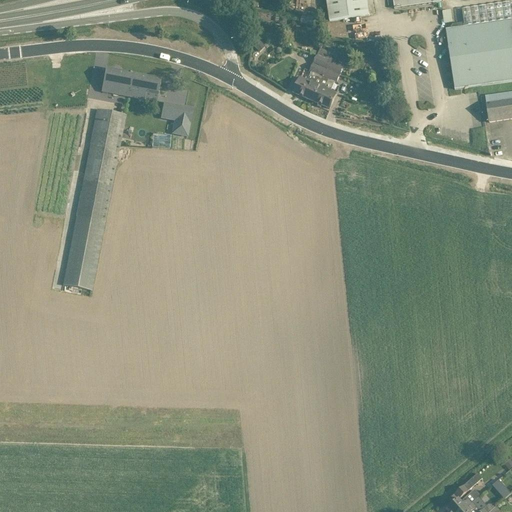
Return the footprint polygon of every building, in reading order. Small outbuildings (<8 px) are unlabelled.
[(459,0),(349,0),(356,26),(459,0)] [(445,23),(452,22),(451,10),(444,11),(445,23)] [(455,91),(511,82),(511,20),(446,30),(455,91)] [(265,48),(259,41),(253,46),(259,53),(265,48)] [(298,85),(294,94),(313,102),(321,87),(321,86),(324,79),(328,71),(332,62),(335,55),(334,55),(328,53),(320,49),(319,53),(318,54),(317,56),(317,57),(314,65),(310,73),(312,73),(318,76),(314,84),(308,81),(301,78),(298,85)] [(321,87),(313,102),(319,105),(322,106),(331,110),(335,101),(337,94),(331,92),(328,90),(332,82),(335,84),(337,85),(340,77),(342,72),(344,68),(334,63),(332,62),(328,71),(324,79),(321,86),(321,87)] [(161,81),(106,70),(101,93),(145,101),(146,94),(158,97),(161,81)] [(511,101),(487,105),(489,123),(511,119),(511,101)] [(191,110),(161,104),(158,119),(173,122),(170,134),(185,137),(188,125),(191,110)] [(91,292),(123,126),(125,117),(98,111),(63,287),(91,292)] [(497,492),(504,486),(499,481),(493,487),(497,492)] [(470,490),(466,485),(456,495),(460,499),(470,490)] [(447,511),(448,511),(465,511),(474,504),(481,498),(475,491),(461,502),(459,500),(454,504),(447,511)]
